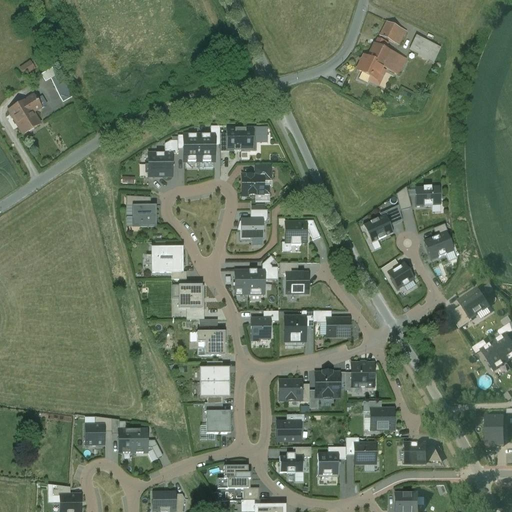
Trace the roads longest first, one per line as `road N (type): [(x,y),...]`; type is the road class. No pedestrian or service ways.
road 1 (unclassified): [(0,208),(137,122),(197,99),(273,84)]
road 2 (unclassified): [(395,330),(357,269),(273,84)]
road 3 (residential): [(212,276),(229,217),(225,188),(175,193),(165,208),(204,268)]
road 4 (unclassified): [(475,478),(395,330)]
road 5 (unclassified): [(364,0),(334,64),(273,84)]
